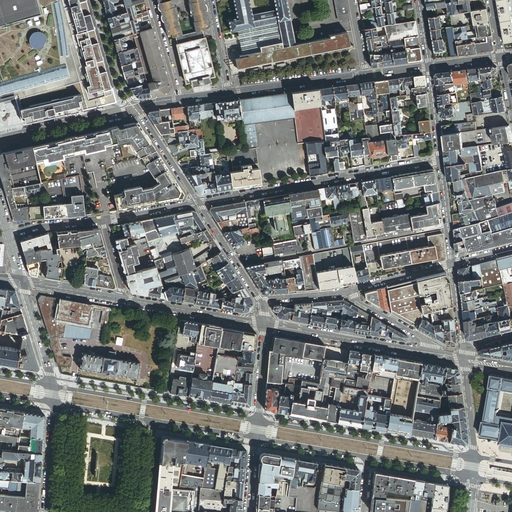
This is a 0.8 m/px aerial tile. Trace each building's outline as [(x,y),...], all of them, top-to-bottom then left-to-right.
[(0,0),(0,98),(3,97),(5,97),(7,99),(7,100),(8,101),(9,101),(10,102),(11,101),(12,101),(12,100),(13,100),(13,99),(13,98),(14,98),(15,97),(21,121),(25,120),(41,116),(41,117),(51,115),(51,114),(67,110),(72,106),(114,97),(111,87),(111,88),(103,62),(104,61),(102,55),(101,55),(88,8),(88,7),(87,1),(86,1),(85,0),(0,0)] [(85,0),(86,1),(87,1),(88,7),(88,8),(101,55),(102,55),(104,61),(103,62),(111,88),(111,87),(115,87),(89,0),(85,0)] [(104,0),(103,1),(105,9),(114,7),(113,3),(114,3),(118,2),(117,0),(104,0)] [(130,0),(124,0),(123,0),(124,4),(125,6),(125,8),(132,6),(131,3),(130,0)] [(174,7),(172,0),(157,0),(168,39),(175,37),(182,35),(179,25),(177,18),(179,18),(175,6),(174,7)] [(209,29),(203,0),(188,0),(189,2),(188,3),(191,15),(192,14),(194,21),(193,21),(195,32),(202,30),(209,29)] [(272,0),(275,10),(252,15),(251,14),(248,0),(232,0),(236,17),(237,17),(227,19),(230,31),(237,30),(241,29),(246,54),(242,55),(238,55),(238,58),(234,59),(235,68),(349,45),(346,31),(323,35),(324,38),(295,44),(285,0),(272,0)] [(445,0),(444,0),(444,1),(425,4),(427,18),(438,16),(446,15),(446,10),(446,9),(445,3),(450,2),(449,0),(445,0)] [(457,0),(456,0),(449,0),(450,2),(445,3),(446,9),(446,10),(446,15),(450,15),(457,13),(458,13),(458,9),(455,10),(454,5),(457,4),(457,0)] [(467,0),(456,0),(457,0),(457,4),(460,4),(461,9),(458,9),(458,13),(469,11),(469,10),(467,0)] [(511,15),(509,0),(497,0),(505,44),(511,42),(511,15)] [(391,1),(384,2),(385,7),(386,13),(386,14),(393,13),(391,1)] [(348,13),(346,4),(335,6),(337,15),(348,13)] [(135,15),(132,6),(125,8),(126,9),(127,12),(129,21),(136,19),(142,17),(148,15),(147,12),(136,15),(135,15)] [(378,6),(374,7),(375,13),(376,17),(382,16),(382,15),(382,13),(381,8),(381,6),(378,6)] [(114,7),(105,9),(108,18),(115,16),(114,14),(117,14),(118,13),(117,11),(116,11),(116,9),(115,10),(114,7)] [(486,9),(480,10),(476,10),(470,11),(472,25),(488,23),(486,9)] [(115,16),(108,18),(110,27),(119,24),(118,21),(119,19),(124,18),(125,22),(129,21),(127,12),(123,13),(115,16)] [(394,18),(393,13),(386,14),(387,17),(387,21),(388,25),(395,24),(394,18)] [(459,28),(457,13),(450,15),(451,24),(452,27),(452,29),(459,28)] [(382,16),(376,17),(378,27),(381,27),(384,26),(383,22),(383,18),(382,16)] [(438,16),(427,18),(429,30),(439,29),(440,29),(438,16)] [(372,25),(372,28),(375,28),(378,27),(376,17),(372,18),(369,18),(369,20),(370,22),(371,23),(370,23),(370,25),(372,25)] [(138,22),(138,21),(136,21),(136,19),(129,21),(133,34),(139,32),(139,30),(137,24),(138,22)] [(133,34),(129,21),(125,22),(122,23),(121,23),(119,24),(110,27),(113,38),(114,40),(125,36),(126,36),(133,34)] [(418,36),(415,21),(395,24),(388,25),(386,26),(384,26),(385,29),(386,36),(388,41),(403,38),(418,36)] [(472,25),(465,27),(467,39),(472,38),(490,35),(488,23),(472,25)] [(454,41),(452,29),(452,27),(448,27),(445,28),(450,57),(457,56),(454,41)] [(465,27),(459,28),(452,29),(454,41),(461,40),(467,39),(465,27)] [(152,28),(139,32),(133,34),(136,47),(140,60),(144,73),(147,84),(150,96),(166,94),(169,89),(152,28)] [(375,30),(375,28),(372,28),(364,29),(366,39),(373,38),(377,37),(377,36),(375,30)] [(239,38),(242,55),(246,54),(241,29),(237,30),(239,38)] [(439,29),(429,30),(431,40),(441,39),(439,29)] [(203,31),(202,30),(195,32),(182,35),(175,37),(177,45),(204,38),(202,31),(203,31)] [(136,47),(133,34),(126,36),(127,40),(130,49),(136,47)] [(493,49),(490,35),(472,38),(473,42),(475,54),(491,52),(493,49)] [(125,36),(114,40),(117,53),(127,50),(126,47),(126,46),(127,45),(127,44),(126,43),(125,43),(123,43),(122,42),(127,40),(125,36)] [(388,41),(386,36),(384,36),(383,36),(379,37),(382,48),(382,49),(382,52),(383,51),(386,51),(390,50),(390,49),(388,41)] [(419,44),(418,36),(403,38),(404,46),(407,46),(419,44)] [(377,37),(373,38),(373,42),(375,48),(380,49),(382,49),(382,48),(379,37),(377,37)] [(204,38),(177,45),(177,46),(178,49),(178,50),(179,53),(179,54),(180,57),(179,57),(180,58),(181,61),(180,61),(181,62),(182,65),(181,66),(182,66),(183,69),(182,69),(183,70),(184,73),(183,73),(184,74),(185,77),(184,77),(185,78),(186,82),(185,82),(186,83),(187,83),(187,82),(191,81),(192,86),(191,86),(192,87),(192,86),(192,87),(193,87),(193,86),(198,85),(199,85),(199,84),(202,84),(203,84),(204,84),(209,82),(209,83),(209,82),(210,82),(209,82),(208,77),(212,76),(213,77),(213,76),(214,76),(213,75),(212,71),(213,71),(212,71),(211,68),(212,67),(211,67),(210,64),(211,64),(210,63),(209,60),(210,60),(209,59),(208,55),(209,55),(208,55),(207,51),(208,51),(207,51),(206,47),(207,47),(207,46),(206,47),(205,43),(206,43),(205,43),(204,39),(205,39),(204,38)] [(404,46),(403,38),(388,41),(390,49),(391,49),(392,51),(396,50),(396,52),(405,51),(405,49),(404,46)] [(441,39),(431,40),(433,53),(445,51),(443,42),(441,38),(441,39)] [(457,56),(475,54),(473,42),(470,42),(470,43),(468,44),(462,45),(461,40),(454,41),(457,56)] [(373,42),(367,43),(369,54),(375,54),(376,54),(381,55),(381,53),(380,49),(375,48),(373,42)] [(117,53),(121,66),(131,63),(135,62),(140,60),(136,47),(130,49),(127,50),(117,53)] [(422,60),(420,48),(414,49),(410,50),(409,49),(408,49),(408,51),(405,52),(406,62),(422,60)] [(398,63),(406,62),(405,52),(405,51),(396,52),(390,53),(393,64),(398,63)] [(382,66),(393,64),(390,53),(387,54),(385,54),(384,54),(381,55),(382,66)] [(382,66),(381,55),(376,54),(377,56),(377,57),(375,57),(375,56),(375,54),(369,54),(370,64),(371,67),(382,66)] [(144,73),(140,60),(135,62),(135,64),(136,67),(138,75),(140,74),(144,73)] [(131,63),(121,66),(124,76),(134,73),(133,68),(132,65),(131,63)] [(494,66),(480,68),(482,80),(484,80),(491,78),(498,77),(496,68),(494,66)] [(482,80),(480,68),(469,70),(471,82),(480,81),(482,80)] [(468,82),(466,70),(453,72),(454,80),(455,83),(455,85),(456,85),(456,86),(461,86),(461,84),(468,83),(468,82)] [(454,80),(453,72),(437,74),(436,76),(437,85),(445,84),(445,81),(449,81),(452,80),(454,80)] [(147,84),(144,73),(140,74),(142,84),(130,87),(136,96),(139,97),(150,96),(147,84)] [(142,84),(140,74),(138,75),(135,76),(125,79),(130,87),(142,84)] [(422,76),(413,77),(414,84),(410,85),(410,86),(406,86),(406,90),(406,92),(409,92),(411,91),(411,88),(415,88),(416,87),(425,86),(424,78),(422,76)] [(414,84),(413,77),(404,78),(406,86),(410,86),(410,85),(414,84)] [(491,78),(484,80),(485,81),(485,83),(483,83),(483,85),(483,86),(486,86),(487,90),(490,89),(493,88),(491,78)] [(399,87),(398,79),(387,81),(388,89),(399,87)] [(388,89),(387,81),(374,82),(377,110),(378,112),(381,112),(386,111),(391,110),(390,98),(389,95),(388,89)] [(377,110),(374,82),(364,84),(360,84),(362,96),(369,95),(370,97),(369,97),(368,98),(368,100),(370,101),(371,101),(373,111),(377,110)] [(445,84),(437,85),(438,95),(449,94),(456,93),(455,85),(455,83),(452,83),(450,83),(445,84)] [(362,96),(360,84),(346,86),(348,98),(358,96),(361,96),(362,96)] [(348,98),(346,86),(332,88),(334,99),(334,101),(339,101),(340,101),(340,99),(348,99),(348,98)] [(426,93),(425,86),(416,87),(415,88),(411,88),(411,91),(413,91),(413,92),(414,91),(415,91),(416,91),(416,94),(426,93)] [(41,116),(25,120),(25,123),(118,101),(115,87),(111,87),(114,97),(72,106),(67,110),(51,114),(51,115),(41,117),(41,116)] [(334,99),(332,88),(323,89),(319,89),(321,105),(325,105),(324,100),(331,100),(334,99)] [(321,105),(319,89),(291,93),(294,109),(321,105)] [(492,99),(490,89),(487,90),(484,90),(485,100),(490,99),(492,99)] [(294,109),(291,93),(239,100),(242,118),(242,124),(255,122),(295,117),(294,109)] [(427,106),(426,93),(416,94),(415,94),(416,101),(417,107),(427,106)] [(449,94),(438,95),(439,105),(445,104),(450,104),(449,94)] [(362,103),(361,96),(358,96),(358,99),(354,100),(354,101),(353,101),(353,102),(351,102),(348,102),(349,105),(357,104),(362,103)] [(398,109),(397,97),(390,98),(391,110),(398,109)] [(492,99),(490,99),(493,110),(494,113),(506,111),(503,97),(495,98),(492,99)] [(339,101),(339,107),(349,106),(349,105),(348,99),(340,99),(340,101),(339,101)] [(490,99),(485,100),(482,101),(483,111),(493,110),(490,99)] [(242,118),(239,100),(215,103),(216,110),(217,119),(221,118),(221,120),(222,121),(226,120),(227,119),(235,118),(236,119),(242,118)] [(483,111),(482,101),(472,103),(473,111),(474,115),(484,114),(483,111)] [(212,111),(211,103),(198,105),(200,118),(206,117),(206,116),(213,115),(212,111)] [(349,106),(349,112),(358,111),(357,104),(349,105),(349,106)] [(445,104),(439,105),(441,119),(454,117),(453,107),(453,106),(452,106),(451,106),(450,106),(449,107),(449,108),(450,109),(446,109),(445,105),(445,104)] [(200,118),(198,105),(187,107),(188,119),(189,119),(200,118)] [(322,111),(321,105),(294,109),(295,117),(298,144),(306,143),(323,142),(326,142),(322,117),(322,111)] [(184,118),(182,107),(171,109),(172,120),(184,118)] [(172,120),(171,109),(160,110),(160,119),(161,122),(164,122),(165,122),(168,121),(172,121),(172,120)] [(339,140),(335,109),(322,111),(322,117),(326,142),(329,141),(335,141),(339,140)] [(399,109),(398,109),(391,110),(393,124),(400,123),(401,123),(399,109)] [(160,119),(160,110),(149,112),(148,115),(153,123),(158,123),(158,120),(157,119),(160,119)] [(351,121),(365,119),(363,110),(358,111),(349,112),(351,121)] [(474,115),(473,111),(466,112),(468,123),(475,122),(474,115)] [(200,118),(189,119),(190,127),(201,126),(200,118)] [(429,120),(426,120),(418,121),(419,129),(419,133),(430,132),(429,120)] [(173,128),(173,124),(172,121),(168,121),(168,128),(167,128),(167,127),(167,126),(166,125),(166,124),(164,124),(164,123),(164,122),(161,122),(158,123),(153,123),(160,134),(166,134),(174,132),(173,128)] [(156,150),(138,122),(32,147),(35,160),(42,158),(43,162),(62,157),(61,155),(84,150),(85,152),(110,146),(109,144),(116,142),(117,145),(129,142),(139,157),(141,157),(156,150)] [(258,148),(255,122),(242,124),(246,149),(256,148),(258,148)] [(475,122),(468,123),(455,124),(455,128),(456,133),(469,131),(476,130),(475,122)] [(400,123),(393,124),(394,136),(397,135),(400,135),(402,135),(401,133),(400,123)] [(394,136),(393,124),(386,125),(383,125),(380,126),(380,132),(384,132),(389,131),(391,139),(395,138),(394,136)] [(380,126),(379,125),(374,125),(365,126),(367,138),(380,137),(381,137),(381,136),(380,132),(380,126)] [(511,141),(511,139),(509,126),(476,130),(469,131),(472,147),(478,146),(511,141)] [(200,155),(205,154),(204,150),(203,139),(200,140),(198,140),(197,137),(197,135),(202,135),(201,129),(189,131),(188,131),(189,136),(189,140),(189,143),(188,143),(186,143),(184,144),(185,149),(191,148),(194,148),(195,147),(196,150),(197,151),(198,154),(200,155)] [(188,131),(178,132),(179,137),(180,144),(184,144),(186,143),(188,143),(189,143),(189,140),(189,136),(188,131)] [(472,147),(469,131),(456,133),(443,135),(445,151),(457,149),(462,149),(472,147)] [(431,139),(430,132),(419,133),(412,134),(412,138),(419,138),(421,138),(423,140),(431,139)] [(166,134),(160,134),(167,145),(171,142),(169,138),(167,138),(166,134)] [(380,137),(367,138),(366,138),(366,142),(367,146),(368,146),(368,143),(369,142),(380,140),(380,137)] [(408,137),(401,138),(401,139),(397,140),(398,148),(399,148),(402,147),(405,147),(408,146),(409,146),(408,139),(408,137)] [(397,153),(395,138),(391,139),(385,140),(387,154),(388,154),(390,154),(397,153)] [(348,140),(344,140),(344,143),(344,145),(340,146),(339,144),(339,140),(335,141),(337,155),(338,156),(341,156),(341,154),(342,154),(342,152),(350,151),(349,144),(348,141),(348,140)] [(368,146),(367,146),(363,147),(364,154),(364,156),(369,155),(370,157),(372,156),(387,154),(385,140),(380,140),(369,142),(368,143),(368,146)] [(337,155),(335,141),(329,141),(330,148),(328,148),(327,147),(326,147),(324,147),(325,157),(334,156),(337,155)] [(325,157),(324,147),(323,142),(306,143),(310,175),(327,172),(325,157)] [(363,157),(364,154),(363,147),(362,142),(360,142),(355,143),(354,143),(352,143),(349,144),(350,151),(351,156),(354,156),(357,155),(358,157),(359,158),(363,157)] [(175,145),(178,152),(185,149),(184,144),(180,144),(175,145)] [(168,146),(173,154),(178,152),(175,145),(169,146),(168,146)] [(482,166),(478,146),(472,147),(462,149),(462,152),(463,157),(473,155),(475,162),(477,172),(483,171),(482,166)] [(35,160),(32,147),(4,154),(8,169),(29,164),(29,163),(36,161),(35,160)] [(230,174),(232,189),(261,184),(256,148),(246,149),(227,152),(230,174)] [(457,149),(445,151),(446,162),(459,160),(458,157),(457,151),(457,149)] [(113,195),(117,210),(150,204),(182,198),(184,194),(174,179),(164,164),(156,150),(141,157),(159,183),(152,187),(141,190),(140,186),(124,190),(124,193),(113,195)] [(4,153),(0,153),(0,176),(1,181),(11,178),(8,169),(4,154),(4,153)] [(212,159),(212,153),(205,154),(200,155),(200,156),(200,162),(201,166),(201,167),(205,166),(207,166),(208,166),(209,166),(209,163),(208,159),(212,159)] [(463,157),(458,157),(459,160),(459,164),(465,163),(469,163),(469,167),(470,174),(477,172),(475,162),(473,155),(463,157)] [(41,183),(36,163),(29,164),(8,169),(11,178),(14,188),(25,186),(27,185),(39,183),(40,183),(41,183)] [(459,164),(446,166),(448,177),(461,176),(460,168),(466,167),(465,163),(459,164)] [(511,168),(508,169),(487,174),(484,175),(462,180),(468,196),(468,197),(469,199),(493,195),(505,192),(503,183),(505,183),(505,181),(503,174),(508,173),(510,182),(511,181),(511,168)] [(433,170),(400,175),(402,189),(418,186),(423,185),(436,182),(433,170)] [(484,175),(483,171),(477,172),(470,174),(461,176),(448,177),(448,181),(454,181),(462,180),(484,175)] [(196,174),(186,175),(193,185),(201,183),(200,178),(206,177),(208,175),(208,172),(196,174)] [(511,181),(510,182),(508,173),(503,174),(505,181),(508,180),(509,182),(511,196),(511,181)] [(217,192),(232,189),(230,174),(229,174),(220,175),(220,174),(215,174),(215,180),(217,192)] [(402,189),(400,175),(392,177),(394,190),(402,189)] [(394,190),(392,177),(379,179),(380,184),(384,205),(396,202),(396,201),(394,190)] [(11,178),(1,181),(6,195),(12,193),(11,188),(14,188),(11,178)] [(375,185),(374,180),(361,182),(357,183),(358,188),(359,195),(359,196),(363,196),(377,193),(375,185)] [(468,196),(462,180),(454,181),(454,185),(456,199),(458,199),(468,197),(468,196)] [(201,194),(211,193),(209,183),(208,183),(208,184),(206,185),(206,183),(206,182),(203,183),(201,183),(193,185),(198,193),(201,194)] [(437,191),(436,182),(423,185),(423,188),(424,191),(427,191),(430,190),(431,193),(437,191)] [(40,190),(39,183),(27,185),(28,192),(29,192),(40,190)] [(358,188),(357,183),(349,184),(350,191),(353,190),(353,188),(358,188)] [(350,191),(349,184),(336,186),(338,197),(339,199),(339,198),(340,199),(340,200),(343,199),(343,198),(359,195),(358,188),(353,188),(353,190),(350,191)] [(26,193),(25,186),(14,188),(11,188),(12,193),(13,195),(23,194),(24,194),(24,193),(26,193)] [(338,197),(336,186),(326,188),(327,199),(330,199),(330,200),(331,200),(332,200),(333,198),(338,197)] [(327,199),(326,188),(318,189),(320,201),(327,199)] [(320,201),(318,189),(304,192),(309,218),(314,217),(321,216),(322,216),(320,201)] [(309,218),(304,192),(288,195),(291,210),(291,212),(292,213),(293,221),(297,220),(302,219),(304,219),(307,219),(309,218)] [(439,202),(437,192),(428,194),(423,195),(424,196),(426,205),(439,202)] [(13,195),(12,193),(6,195),(13,219),(14,219),(16,220),(16,221),(29,220),(28,207),(25,207),(17,208),(16,206),(16,205),(13,195)] [(84,215),(82,194),(71,196),(71,203),(65,203),(68,216),(84,215)] [(291,210),(288,195),(263,199),(264,202),(264,206),(264,207),(266,215),(267,214),(268,214),(289,211),(290,210),(291,210)] [(493,195),(469,199),(474,210),(480,222),(488,219),(500,216),(497,208),(496,203),(494,200),(493,195)] [(469,199),(468,197),(458,199),(458,200),(458,204),(459,204),(461,213),(465,212),(465,214),(474,210),(469,199)] [(261,202),(260,199),(247,202),(249,209),(251,209),(254,208),(254,209),(255,209),(256,209),(257,208),(262,207),(261,202)] [(404,200),(397,201),(398,208),(406,207),(404,200)] [(246,209),(245,202),(211,208),(209,211),(216,222),(247,217),(246,209)] [(442,227),(439,209),(439,202),(426,205),(424,206),(425,214),(409,217),(408,214),(392,217),(392,218),(388,218),(381,219),(381,221),(383,233),(384,234),(412,229),(412,232),(442,227)] [(511,203),(497,208),(500,216),(511,211),(511,203)] [(28,207),(29,220),(62,217),(61,204),(45,205),(31,207),(28,207)] [(364,224),(370,223),(367,207),(361,208),(364,224)] [(367,240),(361,208),(348,211),(349,214),(350,220),(354,241),(354,243),(367,240)] [(480,222),(474,210),(465,214),(465,212),(461,213),(460,213),(461,224),(458,225),(460,227),(480,222)] [(196,232),(206,229),(196,213),(196,212),(194,211),(193,211),(192,211),(172,215),(178,231),(180,238),(192,234),(196,232)] [(272,238),(275,237),(290,234),(289,226),(288,226),(285,213),(289,213),(289,211),(268,214),(268,216),(273,216),(274,223),(270,224),(269,219),(266,220),(267,226),(270,226),(272,238)] [(511,211),(500,216),(488,219),(492,233),(511,227),(511,211)] [(336,216),(335,213),(332,214),(332,217),(329,217),(329,219),(330,224),(341,222),(339,215),(336,216)] [(460,213),(452,215),(454,226),(458,225),(461,224),(460,213)] [(350,220),(349,214),(339,215),(341,222),(350,220)] [(178,231),(172,215),(155,218),(158,228),(161,235),(161,237),(178,231)] [(247,217),(216,222),(223,233),(249,227),(249,226),(248,219),(247,217)] [(314,217),(309,218),(309,221),(309,223),(311,232),(317,231),(315,222),(314,217)] [(150,230),(154,229),(150,219),(147,220),(140,221),(144,233),(150,230)] [(488,219),(480,222),(460,227),(460,228),(463,237),(464,240),(465,243),(466,246),(468,254),(497,246),(492,233),(488,219)] [(140,236),(145,235),(144,233),(140,221),(127,224),(130,234),(139,231),(140,236)] [(319,221),(315,222),(317,231),(319,231),(319,230),(331,227),(330,224),(320,226),(319,221)] [(383,233),(381,221),(370,223),(364,224),(366,236),(377,234),(383,233)] [(303,224),(305,234),(311,232),(309,223),(303,224)] [(131,236),(130,234),(127,224),(122,225),(125,238),(128,237),(131,236)] [(303,224),(298,225),(294,226),(295,233),(295,236),(300,235),(305,234),(303,224)] [(252,234),(259,233),(258,228),(256,228),(249,229),(249,227),(223,233),(234,249),(238,246),(240,245),(245,242),(241,236),(240,235),(250,233),(252,234)] [(323,249),(335,246),(333,241),(331,228),(331,227),(319,230),(319,231),(323,249)] [(463,237),(460,228),(459,228),(458,227),(454,228),(455,239),(461,237),(463,237)] [(511,227),(492,233),(497,246),(511,242),(511,227)] [(96,243),(102,241),(99,228),(88,229),(92,243),(96,243)] [(145,235),(147,240),(161,235),(158,228),(154,229),(150,230),(144,233),(145,235)] [(213,239),(206,229),(196,232),(201,241),(202,244),(207,242),(213,239)] [(59,246),(80,245),(76,230),(56,232),(59,246)] [(86,249),(88,248),(83,230),(76,230),(80,245),(81,250),(86,249)] [(133,244),(147,240),(145,235),(140,236),(139,231),(130,234),(131,236),(131,237),(132,239),(133,244)] [(315,250),(323,249),(319,231),(317,231),(311,232),(315,250)] [(201,241),(196,232),(192,234),(194,239),(196,242),(199,241),(201,241)] [(50,242),(49,240),(47,233),(20,242),(22,249),(33,246),(38,244),(38,246),(46,243),(50,242)] [(194,239),(192,234),(180,238),(182,243),(194,239)] [(345,245),(352,243),(350,234),(346,234),(343,235),(344,239),(345,245)] [(427,237),(426,234),(362,245),(366,262),(380,260),(380,259),(378,259),(378,257),(379,257),(379,256),(429,246),(427,237)] [(445,260),(442,234),(427,237),(429,246),(431,259),(432,263),(445,260)] [(162,240),(161,237),(161,235),(147,240),(148,245),(149,244),(153,243),(162,240)] [(156,266),(154,261),(153,259),(148,245),(147,240),(133,244),(132,239),(131,237),(131,236),(128,237),(125,238),(121,239),(115,240),(125,275),(134,272),(139,271),(148,268),(156,266)] [(56,248),(58,248),(57,238),(49,240),(50,242),(51,249),(56,248)] [(221,251),(213,239),(207,242),(211,248),(193,260),(196,267),(201,264),(206,261),(210,258),(221,251)] [(297,246),(296,240),(292,241),(273,244),(273,246),(275,254),(275,255),(278,254),(298,250),(297,246)] [(459,256),(468,254),(466,246),(463,246),(463,245),(462,244),(465,243),(464,240),(462,241),(456,242),(457,255),(458,256),(459,256)] [(366,266),(362,245),(360,246),(362,252),(355,253),(357,262),(353,263),(353,265),(355,272),(367,268),(367,266),(366,266)] [(41,259),(40,250),(39,250),(34,251),(33,246),(22,249),(27,264),(37,261),(41,259)] [(107,257),(104,246),(97,247),(98,251),(99,250),(100,254),(103,257),(107,257)] [(275,254),(273,246),(262,248),(263,254),(264,256),(275,254)] [(382,269),(431,259),(429,246),(379,256),(379,257),(378,257),(378,259),(380,259),(380,260),(382,269)] [(45,277),(60,280),(62,267),(58,266),(58,262),(61,261),(59,248),(58,248),(56,248),(57,252),(52,253),(51,249),(48,249),(40,250),(41,259),(43,259),(46,258),(47,264),(45,277)] [(155,248),(151,250),(154,260),(159,259),(155,248)] [(189,248),(185,250),(184,250),(172,254),(172,256),(173,259),(177,271),(178,273),(179,274),(181,274),(183,279),(185,285),(192,286),(194,287),(198,287),(196,282),(191,270),(196,267),(193,260),(189,248)] [(350,248),(342,249),(345,267),(353,265),(353,263),(352,260),(351,254),(350,248)] [(227,262),(221,251),(210,258),(213,263),(214,265),(217,269),(227,262)] [(319,253),(313,254),(316,272),(322,271),(319,253)] [(316,272),(313,254),(299,257),(299,259),(301,270),(304,283),(305,291),(309,290),(308,281),(317,280),(316,272)] [(511,255),(498,259),(501,269),(511,266),(511,255)] [(164,260),(163,258),(158,260),(154,261),(156,266),(158,272),(167,269),(164,262),(164,260)] [(160,277),(177,271),(173,259),(172,259),(171,258),(169,259),(170,260),(164,262),(167,269),(158,272),(160,277)] [(301,270),(299,259),(297,259),(282,262),(284,271),(284,273),(293,271),(294,271),(297,271),(301,270)] [(501,269),(498,259),(480,263),(482,278),(483,284),(483,288),(485,288),(504,283),(501,269)] [(282,262),(282,260),(264,263),(266,274),(282,272),(284,271),(282,262)] [(380,260),(366,262),(367,266),(367,268),(369,279),(383,275),(382,269),(380,260)] [(34,275),(36,276),(38,265),(37,261),(27,264),(29,272),(31,273),(32,274),(34,275)] [(236,275),(227,262),(217,269),(215,270),(224,283),(225,282),(236,275)] [(266,274),(264,263),(246,267),(245,267),(252,278),(264,275),(266,274)] [(482,278),(480,263),(473,265),(474,275),(473,275),(474,278),(474,279),(482,278)] [(110,271),(109,264),(101,267),(103,273),(110,271)] [(206,278),(205,276),(202,269),(201,264),(196,267),(191,270),(196,282),(206,278)] [(322,271),(316,272),(317,280),(319,290),(327,289),(357,282),(355,272),(353,265),(345,267),(322,271)] [(93,267),(85,266),(84,284),(95,286),(96,279),(94,279),(94,276),(96,276),(97,274),(98,268),(95,268),(93,267)] [(158,272),(156,266),(148,268),(139,271),(134,272),(125,275),(130,292),(148,295),(149,287),(154,286),(157,285),(162,284),(160,277),(158,272)] [(470,272),(469,266),(459,269),(460,280),(471,279),(470,275),(471,275),(471,271),(470,272)] [(511,266),(501,269),(504,283),(504,284),(511,281),(511,266)] [(357,282),(369,279),(367,268),(355,272),(357,282)] [(299,284),(304,283),(301,270),(297,271),(298,275),(294,275),(295,275),(296,276),(297,276),(297,277),(296,278),(294,278),(295,285),(299,285),(299,284)] [(292,292),(296,291),(295,285),(294,278),(293,271),(284,273),(285,278),(285,280),(288,292),(292,292)] [(437,308),(451,305),(448,277),(444,273),(416,280),(418,294),(422,293),(424,300),(424,302),(420,303),(419,303),(421,313),(421,312),(430,310),(437,308)] [(96,279),(95,286),(114,289),(116,287),(113,277),(97,274),(96,276),(96,279)] [(179,280),(183,279),(181,274),(179,274),(168,278),(164,280),(166,284),(167,284),(173,282),(179,280)] [(243,287),(236,275),(225,282),(229,290),(231,292),(235,290),(243,287)] [(264,275),(252,278),(259,289),(261,289),(261,291),(262,293),(263,293),(265,294),(266,294),(268,293),(269,293),(273,293),(272,279),(264,279),(264,278),(265,277),(264,275)] [(273,293),(288,292),(285,280),(285,278),(283,278),(279,278),(278,278),(277,277),(276,277),(275,278),(275,279),(272,279),(273,293)] [(483,284),(482,278),(474,279),(471,279),(460,280),(462,293),(472,291),(472,285),(483,284)] [(319,290),(317,280),(308,281),(309,290),(319,290)] [(419,300),(418,294),(416,280),(398,284),(400,294),(402,304),(419,300)] [(195,304),(208,306),(210,292),(210,289),(208,283),(203,285),(202,289),(201,291),(197,290),(195,304)] [(149,287),(148,295),(160,297),(161,291),(161,287),(162,284),(157,285),(157,290),(156,290),(156,289),(155,288),(153,288),(154,286),(149,287)] [(400,294),(398,284),(386,287),(388,296),(400,294)] [(182,301),(184,288),(182,288),(173,286),(168,287),(167,289),(171,299),(182,301)] [(189,303),(192,288),(185,287),(184,288),(182,301),(189,303)] [(197,290),(198,287),(194,287),(193,289),(192,288),(189,303),(195,304),(197,290)] [(244,296),(249,296),(243,287),(235,290),(236,293),(232,294),(234,297),(235,297),(240,297),(244,296)] [(388,296),(386,287),(376,290),(379,307),(391,313),(388,296)] [(485,291),(485,288),(483,288),(472,291),(462,293),(463,301),(478,298),(477,293),(479,293),(480,293),(484,292),(485,291)] [(15,290),(6,289),(5,295),(4,299),(3,305),(20,307),(15,290)] [(379,307),(376,290),(365,293),(366,298),(367,299),(379,307)] [(220,308),(222,299),(222,298),(215,298),(215,293),(210,292),(208,306),(220,308)] [(404,316),(402,304),(400,294),(388,296),(391,313),(405,321),(404,316)] [(46,297),(40,304),(39,305),(49,335),(50,338),(56,336),(59,336),(59,334),(64,333),(66,320),(56,318),(60,299),(46,296),(46,297)] [(251,299),(249,296),(244,296),(243,299),(243,302),(243,304),(239,303),(240,302),(234,301),(233,310),(244,312),(245,312),(247,312),(249,310),(250,310),(251,308),(251,307),(252,306),(252,304),(252,303),(252,301),(251,299)] [(220,308),(233,310),(234,301),(235,297),(234,297),(231,298),(231,300),(222,299),(220,308)] [(481,304),(479,298),(478,298),(463,301),(464,310),(471,309),(473,308),(481,307),(481,304)] [(91,304),(60,299),(56,318),(66,320),(88,324),(91,304)] [(419,303),(419,300),(402,304),(404,316),(414,314),(421,318),(422,316),(421,315),(421,313),(419,303)] [(344,301),(328,302),(326,311),(331,312),(332,309),(333,309),(334,309),(340,309),(342,309),(344,301)] [(365,313),(344,301),(342,309),(341,314),(345,314),(346,313),(351,314),(350,315),(353,316),(356,316),(356,318),(364,320),(365,313)] [(510,313),(508,305),(508,302),(506,301),(505,301),(504,302),(504,303),(505,303),(505,306),(497,307),(499,314),(500,320),(504,319),(507,319),(511,318),(510,313)] [(326,311),(328,302),(313,303),(311,312),(313,312),(318,313),(319,313),(323,314),(326,315),(326,311)] [(311,312),(313,303),(295,304),(294,309),(292,321),(309,324),(311,315),(311,312)] [(94,309),(95,305),(91,304),(88,324),(66,320),(64,333),(59,334),(59,336),(56,336),(57,339),(65,337),(88,338),(89,332),(91,330),(94,309)] [(492,315),(499,314),(497,307),(495,308),(495,304),(492,305),(490,305),(491,309),(492,315)] [(22,313),(20,307),(3,305),(3,307),(1,319),(22,313)] [(110,307),(95,305),(94,309),(102,310),(100,323),(107,324),(110,307)] [(278,318),(292,321),(294,309),(285,307),(284,307),(284,306),(283,306),(282,306),(281,306),(280,305),(275,306),(273,307),(273,308),(273,309),(273,310),(273,311),(274,311),(276,312),(277,312),(276,315),(278,318)] [(452,319),(451,305),(437,308),(439,320),(442,320),(452,319)] [(439,320),(437,308),(430,310),(431,313),(431,317),(432,321),(432,325),(435,338),(445,344),(443,336),(443,334),(442,331),(439,320)] [(471,309),(464,310),(465,321),(472,319),(472,315),(471,309)] [(22,313),(1,319),(0,323),(0,324),(0,330),(21,334),(28,332),(22,313)] [(346,313),(345,314),(345,316),(351,317),(351,319),(352,319),(352,320),(353,321),(353,319),(353,316),(350,315),(351,314),(346,313)] [(414,314),(404,316),(405,321),(416,327),(421,318),(414,314)] [(494,321),(500,320),(499,314),(492,315),(484,317),(485,317),(486,323),(489,322),(494,321)] [(309,324),(324,326),(325,317),(323,317),(319,316),(317,316),(313,315),(311,315),(309,324)] [(324,326),(339,329),(341,319),(337,318),(335,318),(330,317),(326,316),(325,317),(324,326)] [(364,322),(364,320),(356,318),(356,316),(353,316),(353,319),(353,321),(352,320),(351,325),(348,325),(347,330),(368,334),(370,325),(369,325),(359,323),(355,322),(355,321),(358,321),(359,321),(364,322)] [(387,325),(371,317),(371,321),(370,325),(368,334),(390,338),(392,331),(386,330),(387,325)] [(472,319),(465,321),(467,338),(469,340),(488,336),(486,323),(485,317),(480,318),(481,324),(477,324),(477,323),(477,322),(476,322),(475,322),(474,323),(474,319),(472,319)] [(426,320),(425,320),(421,318),(416,327),(435,338),(432,325),(431,324),(428,322),(428,321),(427,321),(427,320),(426,320)] [(511,321),(511,318),(507,319),(507,320),(508,320),(509,322),(508,322),(507,321),(506,321),(505,323),(504,323),(504,321),(505,320),(504,319),(500,320),(503,332),(511,330),(511,321)] [(339,329),(347,330),(348,325),(351,325),(352,320),(352,319),(351,319),(348,319),(348,320),(347,320),(343,319),(341,319),(339,329)] [(454,329),(452,319),(442,320),(444,330),(454,329)] [(201,323),(184,320),(182,334),(197,337),(198,337),(201,323)] [(503,332),(500,320),(494,321),(495,324),(490,325),(490,324),(489,323),(489,322),(486,323),(488,336),(503,332)] [(205,324),(201,323),(198,337),(198,341),(219,345),(222,327),(205,324)] [(408,338),(387,325),(386,330),(392,331),(390,338),(407,341),(408,338)] [(238,330),(222,327),(219,345),(218,349),(219,349),(220,348),(220,346),(230,348),(234,348),(238,330)] [(455,344),(454,329),(444,330),(442,331),(443,334),(444,334),(446,334),(446,336),(444,336),(443,336),(445,344),(455,344)] [(89,338),(91,330),(89,332),(88,338),(65,337),(65,338),(89,338)] [(256,333),(242,331),(239,348),(242,348),(244,348),(255,349),(256,333)] [(38,365),(28,332),(21,334),(22,337),(20,349),(17,367),(35,370),(36,370),(37,369),(38,368),(38,367),(38,365)] [(56,336),(50,338),(50,339),(58,365),(70,367),(71,361),(68,360),(69,357),(63,356),(57,339),(56,336)] [(301,341),(275,337),(272,351),(269,351),(266,382),(272,382),(281,383),(284,353),(299,356),(301,341)] [(219,345),(198,341),(197,342),(197,345),(196,349),(196,353),(195,357),(193,371),(192,377),(198,378),(199,373),(209,375),(208,380),(212,380),(213,378),(213,375),(214,372),(217,356),(218,349),(219,345)] [(325,346),(301,341),(299,356),(317,359),(323,360),(323,358),(325,346)] [(511,342),(503,345),(504,350),(508,349),(509,352),(504,352),(505,354),(504,358),(511,359),(511,342)] [(0,363),(17,367),(20,349),(0,345),(0,363)] [(504,350),(503,345),(492,347),(494,356),(504,358),(505,354),(504,352),(504,350)] [(494,356),(492,347),(480,350),(480,354),(494,356)] [(254,361),(255,349),(244,348),(244,351),(242,351),(242,352),(242,353),(242,354),(242,355),(242,356),(241,357),(240,357),(238,356),(238,360),(240,360),(242,360),(254,361)] [(362,352),(349,350),(347,362),(346,367),(359,369),(362,352)] [(114,358),(108,357),(103,356),(83,353),(83,352),(82,352),(82,353),(82,354),(80,367),(79,368),(80,369),(81,368),(100,372),(105,373),(106,373),(111,374),(112,374),(116,375),(117,375),(137,378),(138,379),(138,377),(140,363),(141,363),(140,363),(140,362),(139,362),(139,363),(119,359),(114,358)] [(373,354),(362,352),(359,369),(367,370),(366,373),(365,375),(363,375),(362,376),(362,377),(369,378),(370,373),(373,354)] [(186,370),(193,371),(195,357),(189,356),(180,354),(178,368),(184,369),(186,370)] [(373,354),(370,373),(394,377),(395,373),(397,359),(373,354)] [(223,358),(217,356),(214,372),(221,373),(232,375),(235,375),(236,371),(237,366),(237,363),(238,360),(223,358)] [(295,379),(298,358),(295,358),(286,357),(284,377),(288,378),(290,379),(292,379),(292,378),(295,379)] [(316,362),(298,358),(295,379),(301,380),(305,381),(319,383),(320,375),(323,360),(317,359),(316,362)] [(330,359),(323,358),(323,360),(320,375),(325,376),(332,377),(335,378),(336,375),(345,376),(346,367),(347,362),(341,361),(341,360),(340,360),(337,360),(337,359),(336,359),(336,360),(334,359),(333,359),(331,359),(331,358),(330,358),(330,359)] [(419,378),(421,363),(397,359),(395,373),(399,374),(392,414),(388,413),(385,430),(409,434),(411,420),(413,410),(416,396),(418,383),(419,378)] [(240,366),(237,366),(236,371),(241,372),(242,372),(246,372),(253,373),(254,361),(242,360),(242,362),(242,365),(240,366)] [(445,367),(421,363),(419,378),(427,379),(441,382),(443,382),(444,376),(445,367)] [(346,367),(345,376),(344,378),(357,380),(357,376),(359,369),(346,367)] [(458,369),(445,367),(444,376),(446,377),(447,377),(448,381),(448,383),(460,382),(458,369)] [(367,370),(359,369),(357,376),(362,377),(362,376),(363,375),(365,375),(366,373),(367,370)] [(252,384),(253,373),(246,372),(246,377),(245,381),(245,383),(252,384)] [(212,381),(212,380),(208,380),(209,375),(199,373),(198,378),(192,377),(191,381),(188,396),(209,400),(212,381)] [(232,375),(221,373),(221,376),(221,378),(220,383),(226,384),(227,381),(228,380),(230,381),(232,380),(232,375)] [(370,373),(369,378),(368,384),(392,388),(394,377),(370,373)] [(325,376),(320,375),(319,383),(313,418),(325,420),(327,406),(321,405),(325,376)] [(511,378),(503,377),(490,375),(488,387),(489,387),(483,420),(482,420),(480,434),(480,435),(500,438),(499,443),(501,443),(502,443),(511,444),(511,378)] [(332,377),(325,376),(321,405),(327,406),(328,404),(331,386),(332,377)] [(344,378),(344,379),(343,386),(367,390),(368,384),(369,378),(362,377),(357,376),(357,380),(344,378)] [(341,379),(335,378),(332,377),(331,386),(336,387),(343,388),(343,386),(344,379),(341,379)] [(173,378),(170,393),(188,396),(191,381),(184,380),(180,379),(177,379),(173,378)] [(215,382),(212,381),(209,400),(230,403),(233,389),(233,386),(234,382),(234,380),(232,380),(230,381),(228,380),(227,381),(226,384),(220,383),(215,382)] [(305,381),(301,380),(300,387),(299,391),(298,401),(293,400),(291,400),(289,414),(290,414),(299,415),(305,381)] [(319,383),(305,381),(299,415),(303,416),(313,418),(319,383)] [(461,393),(460,382),(448,383),(446,383),(447,386),(447,389),(447,390),(444,390),(441,391),(440,395),(447,394),(461,393)] [(233,389),(230,403),(250,407),(250,406),(252,384),(245,383),(244,387),(244,393),(243,394),(243,395),(240,395),(240,394),(241,394),(241,393),(240,393),(240,392),(239,391),(238,391),(237,391),(236,391),(235,391),(235,390),(234,389),(233,389)] [(426,384),(418,383),(416,396),(428,398),(430,385),(426,384)] [(392,388),(368,384),(367,390),(366,395),(384,398),(390,399),(392,388)] [(271,389),(271,386),(266,385),(264,408),(265,409),(277,411),(280,394),(280,390),(271,389)] [(430,385),(428,398),(440,400),(440,395),(441,391),(442,387),(440,387),(439,387),(435,386),(430,385)] [(367,390),(343,386),(343,388),(340,406),(339,408),(346,409),(348,394),(359,396),(360,393),(366,395),(367,390)] [(340,406),(343,388),(336,387),(333,405),(340,406)] [(366,395),(360,393),(359,396),(358,406),(359,406),(358,411),(346,409),(339,408),(337,422),(361,426),(364,407),(366,399),(366,395)] [(461,393),(447,394),(448,399),(449,407),(462,405),(461,393)] [(277,411),(289,414),(291,400),(292,396),(290,396),(289,396),(280,394),(277,411)] [(358,406),(359,396),(348,394),(346,409),(358,411),(359,406),(358,406)] [(428,398),(416,396),(413,410),(433,414),(437,414),(439,401),(440,400),(428,398)] [(388,413),(390,399),(384,398),(383,402),(383,406),(379,405),(378,413),(375,412),(375,411),(371,410),(369,409),(369,408),(368,408),(364,407),(361,426),(385,430),(388,413)] [(328,404),(327,406),(325,420),(337,422),(339,408),(340,406),(333,405),(328,404)] [(467,444),(462,405),(449,407),(450,411),(448,412),(437,414),(436,421),(444,420),(453,419),(453,420),(452,420),(452,421),(452,425),(452,426),(453,426),(454,426),(454,427),(455,429),(455,430),(454,429),(453,428),(450,427),(450,429),(448,441),(467,444)] [(21,427),(24,412),(8,409),(0,407),(0,424),(21,428),(21,427)] [(45,416),(24,412),(21,427),(29,428),(29,434),(29,437),(30,437),(43,438),(45,416)] [(416,421),(411,420),(409,434),(433,438),(435,424),(433,424),(431,423),(421,422),(421,421),(416,420),(416,421)] [(433,438),(448,441),(450,429),(450,427),(438,425),(439,424),(440,424),(441,423),(443,423),(444,422),(444,420),(436,421),(435,424),(433,438)] [(21,428),(0,424),(0,435),(19,439),(20,436),(20,434),(21,428)] [(18,444),(19,439),(0,435),(0,440),(11,442),(18,444)] [(29,437),(20,436),(19,439),(18,444),(18,445),(29,446),(30,437),(29,437)] [(184,461),(187,440),(162,436),(160,463),(173,464),(183,465),(184,461)] [(42,450),(43,438),(30,437),(29,446),(29,449),(42,450)] [(0,449),(1,450),(9,450),(11,442),(0,440),(0,445),(0,446),(0,449)] [(209,444),(187,440),(184,461),(189,462),(205,465),(206,463),(206,460),(209,444)] [(17,451),(18,445),(18,444),(11,442),(9,450),(17,451)] [(231,448),(209,444),(206,460),(211,461),(211,460),(219,461),(223,462),(225,462),(227,462),(229,463),(229,460),(231,448)] [(245,450),(231,448),(229,460),(234,461),(234,466),(230,465),(230,466),(233,467),(244,467),(245,450)] [(29,452),(17,451),(9,450),(1,450),(0,458),(3,458),(18,459),(19,459),(20,459),(20,458),(21,457),(23,457),(23,458),(23,459),(24,460),(25,460),(25,461),(24,462),(24,464),(25,465),(41,467),(42,454),(29,452)] [(260,456),(258,480),(278,482),(279,476),(275,476),(275,473),(279,473),(280,469),(282,456),(263,453),(262,453),(261,454),(260,456)] [(294,458),(282,456),(280,469),(287,470),(288,469),(288,471),(287,471),(286,472),(285,475),(286,476),(291,477),(294,458)] [(317,462),(294,458),(291,477),(290,487),(296,487),(296,484),(297,475),(307,477),(307,480),(314,481),(317,462)] [(227,471),(228,466),(228,465),(227,464),(224,464),(223,464),(223,462),(219,461),(218,469),(216,478),(226,480),(226,475),(227,471)] [(173,464),(160,463),(158,487),(171,489),(173,464)] [(181,474),(183,465),(173,464),(171,489),(179,489),(179,486),(181,474)] [(345,467),(324,464),(321,480),(322,480),(342,483),(342,482),(343,479),(345,467)] [(243,481),(244,467),(233,467),(233,471),(233,476),(232,480),(243,481)] [(358,470),(345,467),(343,479),(345,479),(348,479),(350,480),(349,485),(348,485),(348,483),(342,482),(342,483),(341,487),(347,488),(358,489),(360,472),(360,471),(359,471),(359,470),(358,470)] [(38,481),(39,482),(40,471),(24,469),(24,470),(24,471),(24,476),(23,475),(23,473),(22,473),(20,473),(21,470),(20,470),(20,469),(8,468),(7,468),(7,469),(7,472),(4,471),(0,471),(0,478),(25,480),(38,481)] [(204,471),(203,478),(201,488),(208,488),(210,477),(211,472),(204,471)] [(412,493),(414,479),(375,472),(373,479),(372,496),(381,497),(384,497),(385,490),(412,494),(412,493)] [(186,475),(181,474),(179,486),(200,488),(201,488),(203,478),(186,475)] [(279,476),(278,482),(276,496),(288,497),(290,487),(291,477),(286,476),(286,477),(279,476)] [(210,477),(208,488),(224,490),(226,480),(216,478),(210,477)] [(0,478),(0,488),(8,489),(8,495),(24,496),(25,480),(0,478)] [(423,481),(414,479),(412,493),(416,493),(416,494),(416,495),(418,495),(419,495),(419,494),(421,494),(423,481)] [(0,507),(36,511),(38,481),(25,480),(24,496),(8,495),(0,494),(0,507)] [(241,499),(243,481),(232,480),(226,480),(224,490),(223,498),(229,498),(230,486),(236,486),(234,499),(241,499)] [(278,482),(258,480),(257,494),(276,496),(278,482)] [(320,489),(318,499),(339,501),(341,487),(342,483),(322,480),(320,489)] [(434,483),(424,481),(422,494),(429,495),(429,497),(432,497),(434,483)] [(439,484),(434,483),(432,497),(432,498),(431,506),(446,507),(448,485),(439,484)] [(179,489),(171,489),(169,511),(197,511),(200,488),(179,486),(179,489)] [(168,511),(169,511),(171,489),(158,487),(155,511),(168,511)] [(296,487),(290,487),(288,497),(296,497),(296,487)] [(208,488),(201,488),(200,488),(197,511),(221,511),(222,510),(223,503),(223,498),(224,490),(208,488)] [(356,511),(358,489),(347,488),(346,496),(344,496),(342,509),(343,509),(342,511),(356,511)] [(416,493),(412,493),(412,494),(411,500),(410,504),(419,505),(421,494),(419,494),(419,495),(418,495),(416,495),(416,494),(416,493)] [(276,496),(257,494),(256,507),(267,508),(274,509),(276,496)] [(422,494),(418,511),(429,511),(432,498),(432,497),(429,497),(429,495),(422,494)] [(288,497),(276,496),(274,509),(284,510),(296,510),(297,497),(296,497),(288,497)] [(381,497),(372,496),(371,511),(379,511),(381,497)] [(408,511),(410,504),(411,500),(384,497),(381,497),(379,511),(408,511)] [(338,511),(339,501),(318,499),(316,511),(333,511),(338,511)]
